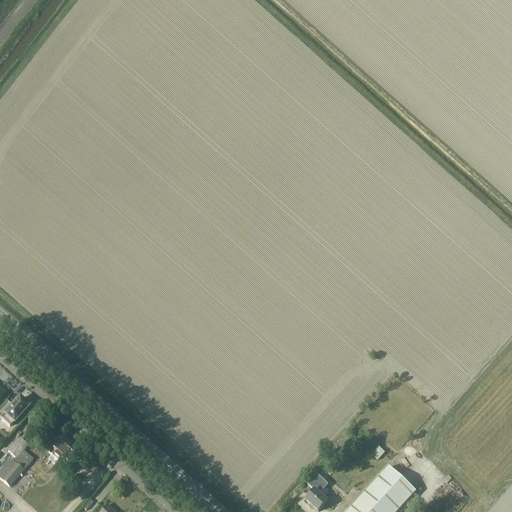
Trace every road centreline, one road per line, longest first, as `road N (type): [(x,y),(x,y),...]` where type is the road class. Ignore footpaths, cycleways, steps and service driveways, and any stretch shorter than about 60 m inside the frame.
road 1 (secondary): [(218,511),(8,323)]
road 2 (residential): [(172,511),(0,359)]
